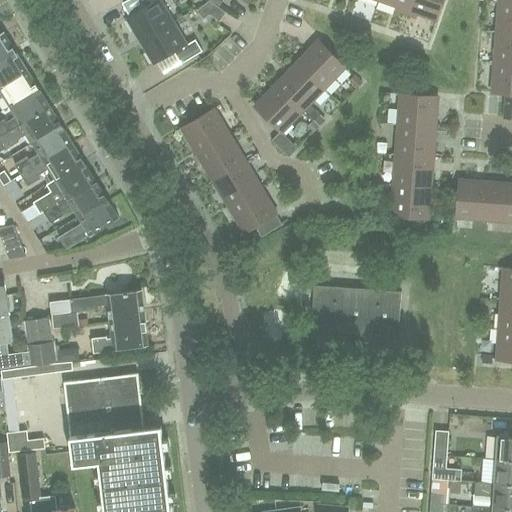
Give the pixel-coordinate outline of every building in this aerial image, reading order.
[(143,0),(147,5),(126,18),(140,41),(173,22),(160,0),(143,0)] [(406,15),(410,0),(379,0),(398,6),(396,11),(406,15)] [(410,0),(406,15),(416,18),(418,14),(436,20),(443,0),(410,0)] [(511,2),(499,2),(497,32),(511,33),(511,2)] [(173,22),(140,41),(154,65),(174,53),(181,64),(202,51),(195,40),(187,45),(173,22)] [(0,60),(15,51),(4,32),(0,34),(0,60)] [(496,44),(494,62),(511,63),(511,33),(497,32),(496,44)] [(298,63),(324,88),(346,66),(320,41),(298,63)] [(0,85),(27,69),(15,51),(0,60),(0,85)] [(492,92),(492,93),(506,94),(511,94),(511,63),(494,62),(493,80),(492,92)] [(303,110),(324,88),(298,63),(277,84),(303,110)] [(9,106),(38,87),(27,69),(0,85),(0,97),(3,96),(9,106)] [(282,131),(303,110),(277,84),(256,106),(281,131),(282,132),(282,131)] [(0,136),(49,106),(38,87),(9,106),(16,116),(6,122),(4,119),(0,121),(0,136)] [(398,125),(435,127),(437,97),(400,94),(398,125)] [(32,142),(61,124),(49,106),(0,136),(0,141),(5,150),(19,141),(18,140),(27,134),(32,142)] [(200,156),(232,138),(214,109),(182,127),(200,156)] [(21,175),(72,142),(61,124),(32,142),(39,153),(29,159),(27,156),(14,164),(21,175)] [(432,157),(435,127),(398,125),(395,155),(432,157)] [(299,147),(282,131),(282,132),(281,131),(272,139),(290,157),(299,148),(299,147)] [(217,185),(249,166),(232,138),(200,156),(217,185)] [(55,179),(84,161),(72,142),(21,175),(28,186),(41,178),(39,175),(49,169),(55,179)] [(430,188),(432,157),(395,155),(393,185),(430,188)] [(40,213),(95,179),(84,161),(55,179),(47,184),(51,191),(34,202),(40,213)] [(234,214),(266,195),(249,166),(217,185),(234,214)] [(0,179),(4,185),(11,181),(4,170),(0,173),(0,179)] [(95,179),(40,213),(41,214),(44,212),(49,220),(51,223),(63,215),(73,208),(77,215),(107,198),(95,179)] [(487,220),(490,184),(459,182),(456,218),(487,220)] [(511,222),(511,185),(490,184),(487,220),(511,222)] [(428,218),(430,188),(393,185),(391,215),(428,218)] [(266,195),(234,214),(245,233),(255,226),(262,236),(283,224),(266,195)] [(82,222),(59,236),(67,249),(118,217),(107,198),(77,215),(82,222)] [(41,214),(28,222),(33,230),(49,220),(44,212),(41,214)] [(21,242),(14,224),(0,226),(0,236),(5,249),(21,242)] [(500,299),(511,299),(511,269),(502,268),(500,299)] [(4,280),(0,280),(0,370),(1,370),(16,368),(14,354),(13,353),(9,354),(7,344),(14,342),(10,314),(4,281),(4,280)] [(400,321),(402,292),(315,285),(312,315),(322,315),(320,344),(388,349),(390,320),(400,321)] [(99,309),(99,306),(108,305),(109,322),(124,320),(124,314),(128,314),(128,311),(143,309),(141,290),(70,298),(71,312),(53,314),(54,328),(79,325),(77,312),(99,309)] [(511,330),(511,299),(500,299),(498,329),(511,330)] [(109,322),(111,339),(107,339),(107,336),(92,338),(94,353),(114,350),(114,348),(147,344),(143,309),(128,311),(128,314),(124,314),(124,320),(109,322)] [(51,318),(24,321),(28,352),(30,365),(57,362),(51,318)] [(511,360),(511,330),(498,329),(495,360),(511,360)] [(54,363),(28,367),(29,376),(56,372),(54,363)] [(28,367),(1,370),(2,379),(29,376),(28,367)] [(99,461),(105,511),(172,511),(162,424),(139,427),(138,417),(143,416),(138,373),(98,378),(99,382),(94,383),(94,378),(64,382),(74,464),(99,461)] [(7,433),(8,442),(28,440),(27,430),(7,433)] [(434,458),(447,459),(449,432),(436,431),(434,458)] [(496,460),(511,460),(511,436),(498,435),(496,460)] [(28,440),(8,442),(9,452),(29,450),(28,440)] [(0,477),(11,476),(8,442),(0,443),(0,477)] [(75,511),(75,506),(58,508),(56,494),(41,495),(37,452),(20,454),(20,460),(14,460),(15,474),(22,474),(24,499),(32,498),(32,511),(75,511)] [(447,459),(434,458),(432,478),(445,479),(447,459)] [(494,483),(511,484),(511,460),(496,460),(494,483)] [(431,494),(444,495),(448,495),(449,481),(445,481),(445,479),(432,478),(431,494)] [(492,508),(511,509),(511,484),(494,483),(476,482),(475,495),(493,496),(493,507),(492,508)] [(442,511),(444,503),(444,495),(431,494),(430,511),(442,511)]
